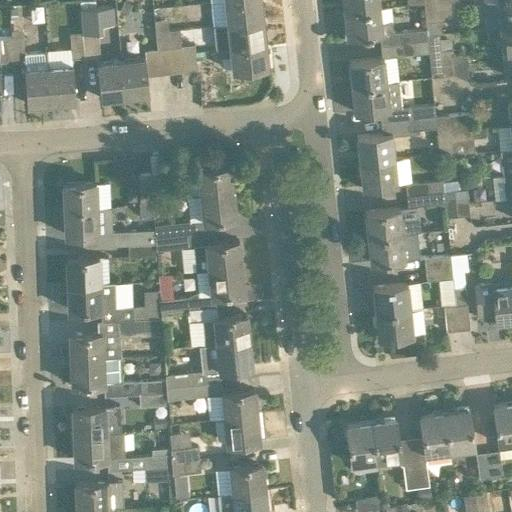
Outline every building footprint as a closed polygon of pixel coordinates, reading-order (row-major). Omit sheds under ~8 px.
[(261,0),(224,0),(227,23),(263,19),(261,0)] [(379,8),(378,0),(342,0),(343,11),(379,8)] [(423,0),(425,21),(437,20),(434,0),(423,0)] [(425,21),(426,28),(427,34),(438,33),(441,32),(440,20),(449,19),(446,0),(434,0),(437,20),(425,21)] [(458,0),(446,0),(449,19),(460,18),(458,0)] [(500,26),(511,24),(511,0),(497,2),(500,26)] [(82,31),(84,56),(100,55),(96,6),(79,7),(82,31)] [(346,36),(393,31),(392,20),(381,21),(379,8),(343,11),(346,36)] [(172,72),(169,47),(168,29),(167,17),(154,19),(157,48),(160,74),(172,72)] [(263,19),(227,23),(229,47),(266,43),(263,19)] [(511,24),(500,26),(502,50),(511,49),(511,24)] [(180,28),(168,29),(169,47),(172,72),(185,71),(182,46),(180,28)] [(400,31),(401,43),(427,40),(427,34),(426,28),(400,31)] [(71,58),(72,58),(84,56),(82,31),(69,33),(71,58)] [(438,33),(427,34),(427,40),(429,52),(431,76),(443,75),(440,49),(438,33)] [(0,62),(12,62),(11,36),(0,36),(0,62)] [(24,67),(26,104),(51,102),(48,65),(47,50),(24,52),(24,36),(11,36),(12,62),(24,61),(24,67)] [(403,54),(429,52),(427,40),(401,43),(403,54)] [(266,43),(229,47),(232,71),(268,67),(266,43)] [(185,71),(197,70),(194,45),(182,46),(185,71)] [(145,56),(121,59),(125,95),(149,93),(147,75),(160,74),(157,48),(144,50),(145,56)] [(440,49),(443,75),(455,74),(452,48),(440,49)] [(511,49),(502,50),(505,75),(511,74),(511,49)] [(349,60),(351,86),(386,82),(383,56),(349,60)] [(100,98),(125,95),(121,59),(97,61),(100,98)] [(75,100),(74,80),(72,64),(48,65),(51,102),(75,100)] [(381,121),(409,118),(408,106),(400,107),(397,81),(386,82),(351,86),(354,111),(380,109),(381,121)] [(409,118),(435,115),(434,103),(408,106),(409,118)] [(458,112),(461,138),(473,137),(470,111),(458,112)] [(458,112),(447,114),(450,139),(461,138),(458,112)] [(435,115),(436,127),(439,156),(451,155),(450,139),(447,114),(435,115)] [(411,130),(436,127),(435,115),(409,118),(411,130)] [(392,132),(411,130),(409,118),(381,121),(382,133),(356,135),(359,161),(394,157),(392,132)] [(397,183),(394,157),(359,161),(362,187),(397,183)] [(187,196),(233,191),(230,165),(184,170),(187,196)] [(163,172),(150,173),(153,200),(165,198),(163,172)] [(140,202),(153,200),(150,173),(138,173),(140,202)] [(406,182),(407,194),(443,190),(442,179),(406,182)] [(64,208),(96,207),(95,181),(63,182),(64,208)] [(467,188),(455,189),(457,215),(469,214),(467,188)] [(443,191),(444,202),(446,216),(457,215),(455,189),(443,191)] [(443,190),(407,194),(408,206),(444,202),(443,191),(443,190)] [(236,216),(233,191),(187,196),(190,221),(236,216)] [(154,216),(153,200),(140,202),(141,213),(145,217),(154,216)] [(112,232),(112,231),(111,206),(96,207),(64,208),(65,234),(112,232)] [(419,217),(401,219),(400,207),(364,210),(367,236),(402,232),(420,231),(419,217)] [(155,229),(155,236),(183,233),(182,221),(154,224),(155,229)] [(155,236),(155,229),(127,230),(128,243),(155,242),(155,236)] [(404,245),(402,232),(367,236),(370,262),(418,257),(416,244),(404,245)] [(183,233),(155,236),(155,242),(156,249),(184,246),(183,233)] [(192,244),(192,245),(195,270),(209,269),(241,265),(238,239),(192,244)] [(156,249),(155,242),(128,243),(128,256),(156,255),(156,249)] [(425,268),(451,266),(450,254),(424,257),(425,268)] [(66,257),(67,283),(99,281),(98,256),(66,257)] [(244,291),(241,265),(209,269),(212,294),(244,291)] [(452,277),(451,266),(425,268),(426,280),(452,277)] [(175,295),(172,270),(158,272),(162,297),(175,295)] [(511,318),(511,282),(491,285),(491,278),(474,279),(478,311),(494,309),(495,320),(511,318)] [(99,281),(67,283),(68,309),(115,307),(114,281),(99,281)] [(407,282),(392,284),(372,286),(375,311),(410,308),(407,282)] [(453,287),(455,303),(458,329),(469,328),(465,285),(453,287)] [(160,311),(159,298),(159,291),(144,292),(145,305),(132,305),(133,318),(161,317),(160,311)] [(186,296),(159,298),(160,311),(188,308),(186,296)] [(458,329),(455,303),(443,304),(446,330),(458,329)] [(202,319),(217,317),(216,305),(188,308),(187,308),(188,320),(189,320),(202,319)] [(378,337),(413,334),(410,308),(375,311),(378,337)] [(246,314),(217,317),(202,319),(205,345),(217,343),(249,339),(246,314)] [(161,324),(161,317),(133,318),(133,331),(162,330),(161,324)] [(69,332),(70,358),(102,356),(101,330),(69,332)] [(166,379),(166,386),(221,380),(220,369),(252,365),(249,339),(217,343),(218,355),(206,357),(208,369),(165,373),(166,379)] [(118,356),(102,356),(70,358),(71,384),(108,382),(108,394),(139,392),(166,392),(166,386),(166,379),(119,380),(118,356)] [(166,386),(166,392),(167,398),(222,393),(225,418),(257,414),(254,388),(222,392),(221,380),(166,386)] [(166,392),(139,392),(139,405),(167,404),(167,398),(166,392)] [(511,441),(511,400),(493,404),(498,444),(511,441)] [(72,408),(73,433),(120,430),(119,405),(72,407),(72,408)] [(474,446),(472,426),(469,407),(444,410),(450,450),(474,446)] [(425,453),(447,450),(450,450),(444,410),(419,413),(425,453)] [(227,443),(240,442),(259,440),(257,414),(225,418),(227,443)] [(401,456),(399,439),(395,416),(371,420),(376,460),(401,456)] [(376,460),(371,420),(346,423),(351,463),(376,460)] [(124,430),(120,430),(73,433),(74,459),(106,457),(106,454),(124,453),(124,430)] [(198,445),(170,448),(171,460),(199,458),(198,445)] [(114,456),(114,457),(114,469),(144,467),(171,466),(171,460),(170,448),(170,447),(151,447),(152,454),(114,456)] [(499,450),(487,451),(490,477),(502,475),(499,450)] [(490,477),(487,451),(475,452),(478,478),(490,477)] [(171,460),(171,466),(172,473),(200,470),(199,458),(171,460)] [(417,487),(428,485),(425,459),(414,461),(417,487)] [(405,488),(417,487),(414,461),(402,462),(405,488)] [(229,466),(232,492),(264,488),(261,463),(229,466)] [(172,473),(171,466),(144,467),(144,480),(172,479),(172,473)] [(122,480),(75,482),(75,483),(76,507),(123,505),(122,480)] [(267,511),(264,488),(232,492),(217,494),(218,511),(267,511)] [(488,511),(485,491),(474,493),(476,511),(488,511)] [(476,511),(474,493),(462,495),(464,511),(476,511)] [(356,510),(376,507),(382,506),(380,494),(355,498),(356,510)]
